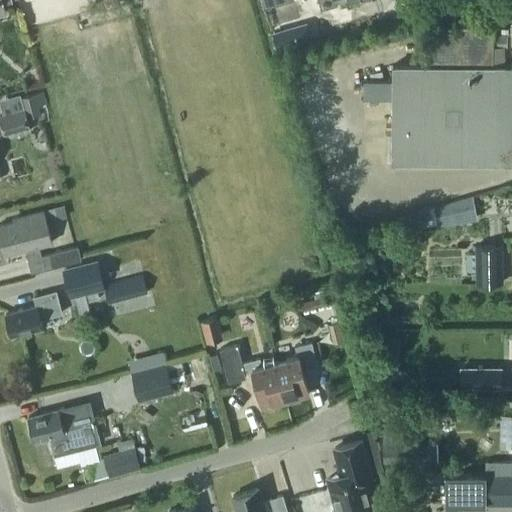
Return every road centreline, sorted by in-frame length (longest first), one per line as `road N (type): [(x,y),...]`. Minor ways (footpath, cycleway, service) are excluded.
road 1 (residential): [(44,511),(329,427)]
road 2 (unknown): [(511,174),(435,186),(381,178),(364,152),(352,68)]
